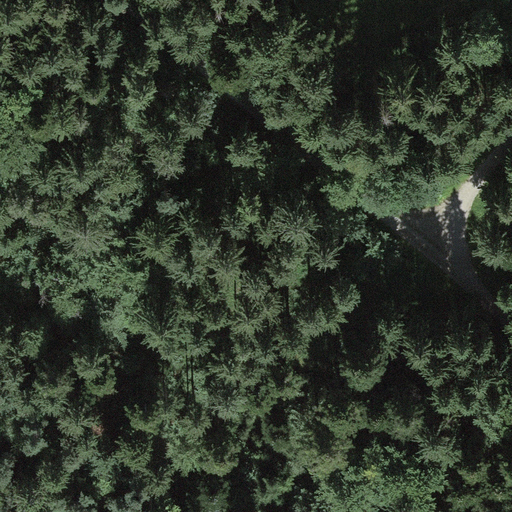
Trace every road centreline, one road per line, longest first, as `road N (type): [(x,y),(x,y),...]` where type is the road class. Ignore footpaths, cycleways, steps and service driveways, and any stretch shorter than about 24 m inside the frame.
road 1 (track): [(112,0),(177,66),(420,236),(511,315)]
road 2 (track): [(511,137),(420,236)]
